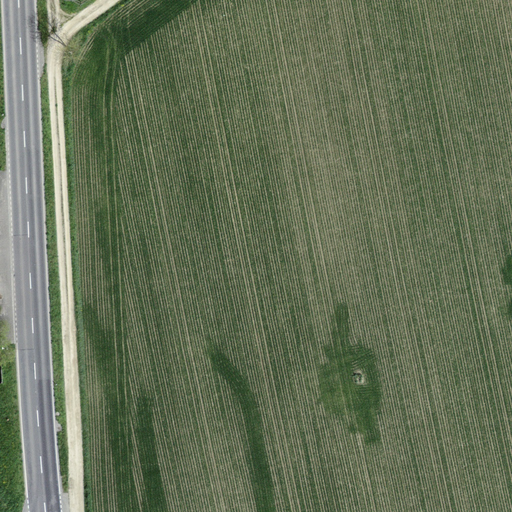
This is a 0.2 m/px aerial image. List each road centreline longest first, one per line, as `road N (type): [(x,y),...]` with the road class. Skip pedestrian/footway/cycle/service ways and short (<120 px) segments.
road 1 (secondary): [(19,0),(47,511)]
road 2 (track): [(83,511),(69,0)]
